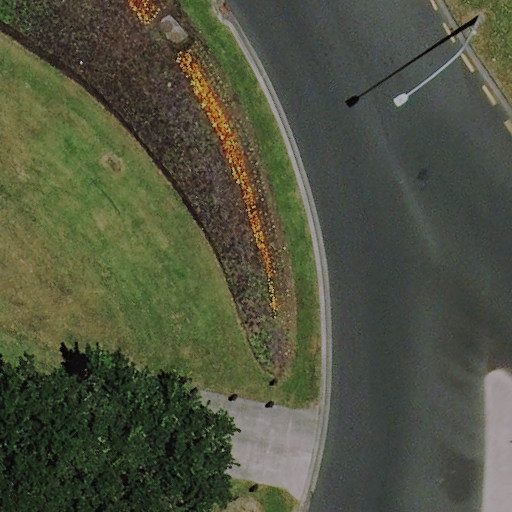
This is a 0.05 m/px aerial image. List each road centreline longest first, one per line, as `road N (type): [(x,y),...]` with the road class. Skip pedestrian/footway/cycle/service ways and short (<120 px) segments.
road 1 (secondary): [(449,224),(461,347),(443,511)]
road 2 (secondary): [(361,0),(397,58),(449,224)]
